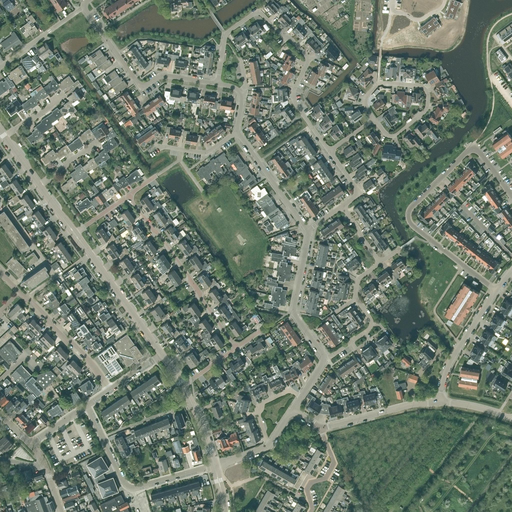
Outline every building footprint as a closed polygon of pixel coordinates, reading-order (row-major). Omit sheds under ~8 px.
[(2,0),(4,2),(3,3),(9,11),(15,7),(12,3),(13,2),(12,1),(11,2),(10,0),(2,0)] [(181,0),(174,0),(175,3),(171,4),(172,11),(178,11),(178,8),(182,8),(182,6),(181,6),(181,0)] [(268,11),(275,5),(271,1),(272,0),(269,0),(271,1),(264,7),(268,11)] [(450,0),(448,7),(457,10),(461,2),(456,0),(450,0)] [(58,11),(63,8),(58,1),(53,4),(58,11)] [(277,3),(275,5),(268,11),(272,15),(279,9),(279,8),(282,11),(284,8),(282,6),(281,6),(277,3)] [(282,23),(289,16),(287,15),(290,12),(288,10),(286,7),(282,11),(284,13),(278,19),(282,23)] [(448,7),(445,16),(446,16),(446,18),(449,19),(449,17),(454,19),(457,10),(448,7)] [(28,23),(20,29),(26,37),(29,35),(28,34),(30,33),(32,35),(38,30),(33,23),(36,21),(31,15),(28,17),(31,21),(28,24),(28,23)] [(291,19),(289,16),(282,23),(281,24),(281,25),(283,28),(284,28),(285,26),(286,27),(291,22),(294,24),(296,17),(295,18),(294,16),(291,19)] [(434,16),(427,22),(433,29),(441,24),(437,20),(439,18),(437,16),(435,17),(434,16)] [(296,34),(303,27),(302,25),(305,22),(301,18),(296,23),(298,25),(292,30),(293,31),(293,32),(295,34),(296,34)] [(254,25),(253,26),(258,33),(262,30),(264,32),(266,30),(263,25),(260,27),(257,22),(253,24),(254,25)] [(421,29),(419,30),(421,32),(423,31),(426,35),(433,29),(427,22),(420,27),(421,29)] [(303,27),(296,34),(300,38),(305,33),(308,36),(312,31),(308,27),(306,25),(303,27)] [(250,32),(248,33),(249,35),(253,40),(253,42),(260,37),(258,33),(253,26),(252,27),(251,26),(248,28),(250,32)] [(503,30),(510,39),(511,37),(511,33),(507,27),(503,30)] [(503,30),(498,33),(500,35),(501,37),(502,39),(504,41),(505,43),(510,39),(503,30)] [(12,35),(1,43),(6,50),(14,45),(15,46),(21,42),(14,31),(10,34),(12,35)] [(240,35),(239,36),(244,43),(246,42),(247,43),(250,43),(253,47),(256,45),(253,42),(253,40),(249,35),(246,37),(243,32),(240,34),(240,35)] [(305,44),(308,47),(318,39),(314,35),(312,32),(306,38),(308,40),(305,44)] [(237,36),(234,38),(237,43),(235,45),(237,48),(235,49),(237,51),(241,48),(240,46),(244,43),(239,36),(238,37),(237,36)] [(318,39),(308,47),(312,51),(316,48),(318,51),(324,45),(321,42),(321,43),(318,39)] [(132,55),(139,50),(142,48),(137,41),(132,44),(134,47),(127,51),(129,53),(130,53),(132,55)] [(40,51),(35,54),(40,61),(43,59),(42,59),(45,57),(52,52),(48,48),(49,47),(46,43),(38,49),(40,51)] [(339,55),(328,43),(323,48),(325,50),(324,51),(327,54),(326,54),(329,57),(333,61),(339,55)] [(200,54),(204,55),(213,56),(213,53),(214,53),(215,51),(210,50),(211,46),(205,45),(201,48),(200,54)] [(140,53),(139,50),(132,55),(133,58),(132,59),(134,61),(145,52),(149,50),(147,48),(144,49),(144,50),(140,53)] [(94,53),(89,57),(92,62),(95,61),(103,54),(100,49),(95,52),(96,54),(95,54),(94,53)] [(500,49),(497,51),(499,53),(498,57),(502,63),(508,59),(500,49)] [(147,54),(145,52),(134,61),(135,62),(136,62),(138,64),(145,59),(143,57),(147,54)] [(161,53),(158,52),(156,52),(155,57),(158,58),(157,66),(159,67),(159,65),(163,66),(164,57),(161,57),(161,53)] [(165,53),(164,57),(163,66),(166,66),(166,68),(168,68),(169,60),(172,60),(173,55),(165,53)] [(284,62),(294,67),(294,65),(293,64),(295,61),(291,59),(292,56),(285,53),(282,58),(286,60),(284,62)] [(103,54),(95,61),(98,66),(99,66),(106,61),(105,60),(108,58),(106,55),(105,56),(103,54)] [(28,56),(22,60),(24,63),(23,64),(28,70),(35,65),(34,64),(36,63),(37,63),(38,65),(41,63),(36,55),(31,59),(28,56)] [(173,55),(172,60),(175,61),(174,69),(176,69),(177,68),(180,69),(181,60),(178,60),(179,55),(173,55)] [(182,57),(181,60),(180,69),(183,69),(183,70),(186,71),(187,63),(190,63),(191,57),(185,57),(182,57)] [(250,67),(258,65),(258,62),(260,62),(259,57),(254,58),(251,58),(251,61),(248,61),(250,67)] [(400,58),(399,58),(396,57),(395,63),(394,63),(393,67),(390,66),(390,68),(387,68),(386,76),(391,76),(391,77),(395,77),(396,72),(399,72),(400,58)] [(98,66),(98,67),(102,72),(107,68),(106,68),(108,67),(113,64),(109,59),(106,61),(99,66),(98,66)] [(147,62),(145,59),(138,64),(140,67),(139,68),(140,70),(144,67),(146,71),(151,67),(152,62),(150,60),(147,62)] [(293,68),(294,67),(284,62),(283,65),(281,64),(280,66),(284,68),(290,71),(292,67),(293,68)] [(320,62),(318,67),(326,71),(327,69),(331,71),(333,66),(326,62),(324,64),(320,62)] [(503,68),(507,73),(511,70),(511,65),(510,63),(506,66),(503,68)] [(20,76),(23,74),(24,75),(26,73),(20,65),(12,71),(13,73),(8,76),(11,80),(12,79),(16,84),(22,79),(20,76)] [(210,71),(211,67),(199,65),(198,68),(197,74),(203,75),(203,72),(211,73),(212,71),(210,71)] [(400,65),(400,75),(400,72),(403,72),(403,77),(412,78),(413,69),(404,68),(404,66),(400,65)] [(325,74),(326,71),(318,67),(316,72),(323,76),(327,79),(329,76),(325,74)] [(284,74),(293,79),(294,77),(293,76),(294,73),(290,71),(286,69),(284,68),(282,72),(284,74)] [(364,73),(357,81),(365,87),(369,82),(369,78),(369,77),(373,73),(368,68),(364,73)] [(109,74),(104,78),(107,83),(110,82),(118,75),(115,70),(110,73),(111,75),(110,75),(109,74)] [(312,70),(309,75),(317,79),(318,77),(323,79),(324,77),(323,76),(316,72),(312,70)] [(423,74),(422,75),(423,76),(424,77),(425,77),(426,77),(431,85),(439,81),(433,70),(427,73),(426,73),(425,72),(424,73),(423,74)] [(293,79),(284,74),(283,76),(280,75),(277,80),(280,81),(285,84),(287,85),(288,82),(289,83),(291,80),(292,81),(293,79)] [(58,84),(60,87),(62,90),(68,86),(68,87),(69,87),(71,89),(80,83),(78,80),(74,82),(69,75),(58,84)] [(118,75),(110,82),(113,87),(114,87),(121,82),(120,81),(123,79),(121,76),(120,77),(118,75)] [(317,79),(309,75),(307,80),(311,82),(309,85),(315,88),(317,83),(316,82),(317,79)] [(7,76),(4,78),(6,80),(8,84),(10,87),(11,88),(15,85),(12,81),(10,81),(7,76)] [(60,87),(58,84),(54,79),(43,88),(48,94),(53,90),(54,91),(60,87)] [(8,89),(10,87),(8,84),(6,80),(3,82),(2,80),(0,81),(0,95),(8,89)] [(113,87),(113,88),(117,93),(122,89),(121,89),(123,88),(128,85),(124,80),(121,82),(114,87),(113,87)] [(437,88),(433,90),(437,97),(440,96),(446,93),(442,87),(445,85),(442,80),(435,84),(437,88)] [(70,100),(74,106),(79,102),(78,100),(84,96),(78,88),(82,86),(80,83),(71,89),(73,92),(72,92),(73,93),(67,97),(69,101),(70,100)] [(348,86),(347,91),(349,92),(347,99),(357,102),(359,93),(355,92),(356,89),(348,86)] [(253,91),(252,96),(261,98),(262,92),(263,93),(264,87),(258,88),(257,92),(253,91)] [(36,102),(42,98),(42,99),(48,95),(48,94),(43,88),(37,92),(35,89),(30,93),(32,97),(36,102)] [(165,91),(164,95),(166,98),(166,100),(167,102),(169,102),(169,101),(174,102),(174,101),(176,90),(175,89),(171,88),(170,92),(168,92),(168,91),(165,91)] [(176,90),(174,101),(183,103),(184,96),(181,96),(182,90),(177,89),(177,90),(176,90)] [(122,101),(130,96),(127,91),(119,97),(122,101)] [(184,96),(183,103),(188,104),(188,101),(191,102),(193,92),(192,92),(192,91),(187,91),(186,97),(184,96)] [(394,94),(394,101),(401,102),(401,104),(406,105),(407,95),(406,95),(406,97),(404,97),(404,92),(397,91),(397,94),(394,94)] [(193,92),(191,102),(197,102),(196,105),(199,105),(200,99),(198,99),(199,93),(194,92),(194,93),(193,92)] [(406,106),(410,107),(410,101),(420,102),(420,99),(421,98),(420,97),(420,93),(413,92),(413,96),(411,96),(411,95),(407,95),(406,106)] [(378,101),(373,105),(378,111),(379,111),(382,109),(382,108),(386,105),(382,100),(383,100),(384,95),(378,94),(376,97),(378,101)] [(155,98),(161,106),(165,103),(160,95),(155,98)] [(203,103),(208,104),(210,95),(204,95),(204,99),(201,98),(200,104),(203,105),(203,103)] [(215,96),(210,95),(208,104),(211,105),(211,108),(216,109),(217,103),(218,101),(215,100),(215,96)] [(133,100),(130,96),(122,101),(126,106),(133,100)] [(21,105),(23,108),(25,112),(31,108),(32,109),(38,104),(36,102),(32,97),(21,105)] [(151,101),(156,109),(159,112),(161,111),(158,108),(161,106),(155,98),(151,101)] [(220,103),(217,103),(216,109),(220,110),(220,108),(225,109),(227,100),(221,99),(220,103)] [(23,108),(21,105),(18,100),(6,109),(11,115),(17,111),(18,112),(23,108)] [(77,110),(74,106),(70,100),(69,101),(64,105),(64,106),(59,110),(63,115),(64,117),(64,116),(65,118),(71,114),(71,115),(77,110)] [(136,104),(133,100),(126,106),(129,110),(136,104)] [(227,100),(225,109),(230,110),(230,111),(233,112),(234,106),(231,105),(232,101),(227,100)] [(152,112),(156,109),(151,101),(146,104),(152,112)] [(277,111),(280,109),(283,106),(281,103),(274,108),(277,111)] [(140,109),(136,104),(129,110),(133,116),(134,116),(136,114),(138,112),(137,111),(140,109)] [(152,112),(146,104),(142,108),(150,119),(150,118),(152,117),(149,114),(152,112)] [(311,114),(310,114),(313,118),(314,117),(315,120),(318,118),(319,120),(323,117),(321,114),(323,113),(324,113),(321,109),(322,108),(320,104),(313,108),(315,111),(311,113),(311,114)] [(284,117),(292,111),(288,106),(281,111),(280,109),(276,112),(277,114),(278,114),(280,116),(282,114),(284,117)] [(397,112),(395,110),(393,106),(388,110),(389,112),(382,118),(388,126),(394,122),(394,121),(398,119),(394,114),(397,112)] [(259,108),(250,107),(249,112),(255,113),(254,116),(261,117),(262,112),(259,111),(259,108)] [(352,107),(345,108),(345,112),(349,112),(350,115),(355,122),(360,118),(363,115),(358,109),(355,111),(353,112),(352,107)] [(433,112),(429,119),(437,123),(441,117),(439,116),(443,110),(438,107),(434,113),(433,112)] [(63,115),(59,110),(58,108),(51,112),(52,113),(47,117),(51,124),(51,123),(63,115)] [(292,111),(284,117),(286,120),(283,122),(286,127),(291,123),(289,121),(295,116),(292,111)] [(331,124),(333,123),(327,115),(322,118),(324,121),(321,123),(320,123),(321,124),(319,125),(323,130),(325,129),(331,125),(331,124)] [(52,124),(51,123),(51,124),(47,117),(41,121),(42,122),(36,126),(37,128),(38,128),(41,133),(41,132),(52,124)] [(106,138),(115,132),(112,129),(109,131),(103,122),(91,131),(93,132),(92,133),(95,136),(96,137),(97,139),(103,135),(103,136),(104,135),(106,138)] [(248,127),(251,132),(258,126),(255,122),(251,125),(248,127)] [(220,124),(216,127),(221,134),(225,131),(220,124)] [(330,133),(334,139),(340,135),(341,135),(340,134),(342,133),(343,133),(337,124),(332,128),(334,130),(330,133)] [(420,124),(414,129),(420,137),(426,133),(427,134),(430,135),(431,133),(429,131),(430,130),(425,124),(421,126),(420,124)] [(148,126),(149,127),(155,136),(160,133),(155,126),(153,127),(151,125),(148,126)] [(174,138),(175,130),(173,129),(173,127),(167,126),(166,133),(169,133),(168,137),(174,138)] [(261,131),(258,126),(251,132),(254,136),(261,131)] [(151,139),(155,136),(149,127),(144,130),(151,139)] [(180,135),(183,136),(184,130),(184,129),(181,129),(181,127),(178,127),(178,130),(175,130),(174,138),(179,139),(180,135)] [(216,137),(221,134),(216,127),(211,130),(216,137)] [(38,128),(37,128),(32,132),(33,133),(27,138),(31,144),(43,136),(41,132),(41,133),(38,128)] [(93,132),(91,131),(89,128),(78,136),(79,137),(83,143),(88,139),(89,140),(90,141),(96,137),(95,136),(92,133),(93,132)] [(205,131),(212,141),(216,137),(209,128),(205,131)] [(430,130),(429,131),(431,133),(436,138),(439,136),(432,128),(430,130)] [(140,133),(147,143),(151,139),(144,130),(140,133)] [(184,130),(183,136),(182,138),(186,139),(185,143),(190,144),(192,135),(189,135),(189,131),(184,130)] [(504,157),(506,155),(508,158),(511,155),(509,153),(511,150),(511,137),(510,136),(511,136),(509,134),(508,132),(507,132),(505,130),(503,132),(504,134),(498,139),(497,136),(494,138),(495,141),(493,143),(495,145),(494,145),(496,147),(498,149),(497,149),(498,151),(499,151),(501,153),(500,153),(501,155),(502,155),(504,157)] [(254,136),(257,140),(264,135),(261,131),(254,136)] [(373,131),(367,135),(373,144),(380,140),(377,136),(376,137),(373,131)] [(104,149),(107,153),(118,144),(113,138),(117,135),(115,132),(106,138),(108,141),(107,141),(108,142),(102,146),(104,149)] [(147,143),(140,133),(135,136),(138,141),(137,142),(139,145),(141,144),(142,146),(147,143)] [(207,144),(212,141),(207,133),(202,137),(201,135),(200,141),(202,142),(203,143),(206,141),(207,144)] [(267,133),(264,135),(257,140),(260,145),(270,138),(267,133)] [(409,133),(403,138),(410,146),(414,143),(417,146),(421,143),(416,136),(417,138),(414,140),(409,133)] [(200,141),(201,135),(197,135),(197,136),(192,135),(190,144),(196,145),(197,141),(200,141)] [(298,147),(299,146),(301,145),(307,140),(304,136),(300,138),(299,136),(294,139),(288,143),(290,145),(291,144),(291,145),(296,142),(297,144),(296,145),(298,147)] [(84,145),(83,143),(79,137),(67,145),(72,152),(77,148),(78,149),(84,145)] [(304,149),(311,145),(307,140),(301,145),(299,146),(302,151),(304,149)] [(378,143),(373,153),(375,154),(381,145),(378,143)] [(72,152),(67,145),(67,144),(55,152),(55,153),(58,157),(60,159),(65,155),(66,156),(72,152)] [(357,148),(355,146),(354,144),(343,151),(346,154),(345,155),(346,157),(355,151),(356,150),(357,148)] [(307,153),(314,149),(311,145),(304,149),(306,151),(304,153),(305,155),(307,153)] [(382,150),(382,156),(386,157),(386,158),(400,159),(401,151),(395,150),(396,147),(388,146),(388,145),(385,145),(385,146),(384,146),(384,150),(382,150)] [(55,153),(55,152),(53,149),(41,158),(46,164),(52,160),(52,161),(58,157),(55,153)] [(110,157),(107,153),(104,149),(98,153),(99,154),(94,158),(93,158),(98,165),(99,165),(101,168),(102,167),(102,168),(107,165),(106,164),(107,163),(105,161),(110,157)] [(317,154),(314,149),(307,153),(311,158),(308,160),(310,162),(315,158),(314,156),(317,154)] [(271,160),(274,164),(281,159),(284,157),(281,153),(280,153),(279,151),(277,152),(278,154),(271,160)] [(229,167),(229,162),(225,155),(226,155),(224,152),(218,157),(223,164),(225,162),(229,167)] [(362,159),(360,157),(363,155),(361,152),(358,154),(358,153),(353,157),(354,159),(349,163),(352,166),(351,166),(352,169),(363,161),(362,159),(359,161),(359,160),(362,159)] [(236,157),(229,162),(229,167),(233,164),(235,166),(242,161),(238,155),(235,156),(236,157)] [(93,158),(94,158),(93,157),(87,162),(88,163),(82,166),(87,173),(98,165),(93,158)] [(212,160),(220,171),(222,169),(220,166),(223,164),(218,157),(214,159),(214,158),(212,160)] [(315,169),(324,163),(320,159),(317,161),(315,158),(310,162),(312,165),(315,169)] [(374,158),(365,164),(367,167),(376,161),(374,158)] [(284,163),(281,159),(274,164),(277,168),(284,163)] [(217,173),(220,171),(212,160),(210,161),(210,162),(207,164),(212,172),(215,170),(217,173)] [(244,164),(242,161),(235,166),(237,169),(234,171),(235,174),(247,166),(245,164),(244,164)] [(280,173),(287,168),(286,165),(290,162),(288,161),(284,163),(277,168),(280,173)] [(470,161),(466,165),(467,167),(468,167),(474,174),(479,170),(476,167),(476,166),(473,163),(472,164),(471,162),(470,161)] [(318,174),(327,168),(324,163),(315,169),(315,170),(318,174)] [(0,170),(2,174),(9,169),(5,164),(0,167),(0,170)] [(87,173),(82,166),(80,164),(74,168),(76,170),(70,174),(72,177),(75,180),(76,182),(82,178),(83,179),(89,175),(87,173)] [(201,167),(209,179),(212,177),(209,174),(212,172),(207,164),(204,167),(203,166),(201,167)] [(367,170),(366,169),(364,165),(358,168),(360,171),(355,174),(357,178),(358,181),(370,172),(370,171),(369,169),(367,170)] [(248,168),(247,166),(235,174),(237,176),(241,174),(243,177),(250,172),(247,168),(248,168)] [(287,168),(280,173),(284,177),(285,177),(286,179),(289,178),(295,173),(292,168),(290,166),(287,168)] [(209,179),(201,167),(199,169),(200,170),(196,172),(201,179),(204,177),(206,181),(209,179)] [(464,171),(470,178),(474,174),(468,167),(464,171)] [(330,172),(327,168),(318,174),(321,178),(330,172)] [(381,168),(376,172),(379,176),(384,172),(381,168)] [(12,175),(9,169),(2,174),(6,179),(12,175)] [(137,170),(125,178),(129,184),(130,185),(135,181),(136,182),(142,178),(137,170)] [(460,175),(466,182),(470,178),(464,171),(460,175)] [(252,175),(250,172),(243,177),(244,179),(241,182),(243,184),(254,176),(253,174),(252,175)] [(333,176),(330,172),(321,178),(324,183),(333,176)] [(462,186),(466,182),(460,175),(456,179),(462,186)] [(125,178),(124,176),(112,185),(113,186),(117,191),(123,187),(123,188),(129,184),(125,178)] [(256,178),(254,176),(243,184),(245,187),(248,185),(250,187),(257,182),(255,179),(256,178)] [(75,180),(72,177),(67,181),(67,182),(62,186),(66,193),(78,185),(76,182),(75,180)] [(10,184),(13,189),(20,185),(16,179),(10,184)] [(456,179),(452,183),(458,190),(462,186),(456,179)] [(371,180),(363,185),(365,188),(364,189),(366,191),(368,194),(370,194),(371,193),(373,191),(373,190),(376,187),(375,185),(377,183),(375,181),(373,183),(371,180)] [(454,194),(458,190),(452,183),(448,187),(451,190),(449,193),(453,197),(455,195),(454,194)] [(481,190),(485,195),(492,189),(493,189),(494,188),(490,184),(488,185),(488,184),(484,187),(485,188),(481,190)] [(20,185),(13,189),(17,195),(23,190),(20,185)] [(257,185),(251,190),(252,192),(253,192),(255,194),(253,195),(257,200),(267,193),(268,193),(264,188),(260,190),(257,186),(257,185)] [(339,185),(335,188),(340,196),(345,193),(339,185)] [(101,193),(106,200),(112,196),(113,197),(119,193),(117,191),(113,186),(106,191),(105,190),(101,193)] [(330,192),(336,199),(340,196),(335,188),(330,192)] [(488,199),(496,194),(493,189),(492,189),(485,195),(488,199)] [(301,197),(299,199),(302,203),(309,198),(311,197),(306,190),(299,195),(301,197)] [(444,191),(439,195),(446,202),(450,198),(451,199),(453,197),(449,193),(447,195),(444,191)] [(140,201),(143,206),(150,201),(148,198),(151,196),(148,192),(145,194),(147,196),(140,201)] [(331,202),(336,199),(330,192),(326,195),(331,202)] [(101,204),(106,200),(101,193),(90,201),(89,201),(93,205),(92,205),(94,207),(100,203),(101,204)] [(257,200),(256,201),(260,206),(261,205),(263,207),(268,203),(266,201),(270,198),(267,193),(257,200)] [(499,198),(496,194),(488,199),(492,204),(499,198)] [(7,205),(18,198),(16,195),(10,200),(11,201),(10,201),(9,200),(6,203),(7,205)] [(21,199),(24,205),(31,200),(27,195),(21,199)] [(331,202),(326,195),(321,198),(327,206),(331,202)] [(435,199),(442,206),(446,202),(439,195),(435,199)] [(89,201),(90,201),(87,197),(82,201),(80,200),(77,203),(78,204),(76,206),(80,212),(86,208),(87,209),(92,205),(93,205),(89,201)] [(312,203),(309,198),(302,203),(305,208),(312,203)] [(502,203),(499,198),(492,204),(495,208),(494,209),(496,211),(501,208),(499,205),(502,203)] [(153,199),(150,201),(143,206),(142,206),(144,209),(145,208),(147,211),(152,208),(154,211),(155,210),(161,205),(158,201),(156,203),(153,199)] [(438,210),(442,206),(435,199),(431,203),(438,210)] [(28,210),(23,213),(25,216),(26,215),(32,211),(30,209),(34,206),(31,200),(24,205),(28,210)] [(315,201),(312,203),(305,208),(308,212),(315,207),(314,205),(316,203),(315,201)] [(268,203),(263,207),(264,210),(263,211),(267,215),(277,208),(274,203),(270,206),(268,203)] [(434,214),(438,210),(431,203),(427,207),(434,214)] [(162,204),(161,205),(155,210),(156,212),(153,214),(157,220),(163,215),(168,211),(165,206),(164,207),(162,204)] [(353,209),(356,214),(364,208),(367,206),(366,204),(362,206),(361,204),(353,209)] [(277,208),(267,215),(271,220),(272,219),(274,221),(280,217),(278,215),(281,212),(278,207),(277,208)] [(315,207),(308,212),(311,217),(319,211),(315,207)] [(430,218),(434,214),(427,207),(424,211),(423,211),(430,218)] [(367,213),(364,208),(356,214),(360,218),(367,213)] [(502,210),(501,208),(496,211),(498,214),(499,213),(502,218),(509,212),(506,208),(502,210)] [(32,217),(35,221),(42,216),(38,210),(34,213),(32,211),(26,216),(28,218),(29,217),(30,218),(32,217)] [(122,216),(124,219),(131,215),(127,210),(117,217),(119,219),(122,216)] [(370,210),(367,213),(360,218),(363,223),(370,217),(368,214),(372,212),(370,210)] [(427,223),(431,219),(430,218),(423,211),(424,211),(423,210),(419,214),(420,216),(419,217),(423,221),(424,220),(427,223)] [(5,212),(0,215),(0,225),(2,224),(4,226),(5,226),(7,229),(6,230),(8,234),(9,233),(12,236),(10,237),(13,240),(14,239),(16,242),(15,243),(17,246),(19,245),(21,248),(19,249),(22,253),(28,248),(10,222),(10,223),(8,220),(9,219),(5,212)] [(511,217),(511,215),(509,212),(502,218),(499,220),(501,222),(504,220),(505,222),(511,217)] [(135,220),(131,215),(124,219),(127,222),(123,225),(127,230),(132,226),(130,223),(135,220)] [(166,218),(163,215),(157,220),(161,225),(164,223),(166,225),(172,221),(169,216),(166,218)] [(371,227),(377,223),(381,220),(379,218),(377,219),(373,215),(370,217),(363,223),(366,227),(369,225),(371,227)] [(37,231),(43,227),(41,224),(45,221),(42,216),(35,221),(33,222),(36,228),(35,229),(37,231)] [(280,217),(274,221),(276,224),(274,225),(277,229),(278,228),(279,229),(288,222),(285,217),(281,220),(280,217)] [(168,235),(174,231),(176,229),(174,227),(179,223),(176,218),(172,221),(166,225),(167,228),(164,230),(168,235)] [(338,218),(334,221),(339,229),(344,226),(338,218)] [(335,232),(339,229),(334,221),(330,224),(335,232)] [(445,234),(451,227),(452,226),(447,222),(444,226),(443,226),(440,229),(441,230),(440,231),(445,235),(445,234)] [(380,228),(377,223),(371,227),(369,228),(371,231),(368,233),(371,238),(379,232),(377,230),(380,228)] [(331,235),(335,232),(330,224),(325,228),(331,235)] [(98,238),(105,233),(103,229),(107,227),(105,225),(94,233),(98,238)] [(132,237),(142,230),(138,225),(134,228),(132,226),(127,230),(130,234),(132,233),(134,236),(132,237)] [(45,229),(43,227),(37,231),(39,234),(39,233),(40,235),(44,233),(46,236),(53,231),(49,226),(45,229)] [(451,227),(445,234),(450,237),(455,230),(451,227)] [(331,235),(325,228),(321,231),(326,238),(331,235)] [(146,236),(142,230),(132,237),(136,243),(133,245),(132,245),(130,247),(132,249),(143,241),(141,239),(146,236)] [(174,231),(168,235),(172,241),(176,237),(178,240),(180,238),(186,234),(183,230),(177,234),(174,231)] [(460,234),(455,230),(450,237),(454,241),(460,234)] [(57,237),(53,231),(46,236),(48,239),(46,241),(48,243),(46,244),(47,245),(48,247),(54,242),(53,240),(57,237)] [(108,231),(105,233),(98,238),(102,243),(108,239),(109,241),(117,236),(114,233),(112,235),(111,234),(110,234),(108,231)] [(380,235),(379,232),(371,238),(374,242),(386,234),(387,233),(386,231),(383,233),(380,235)] [(282,245),(295,248),(296,241),(292,240),(292,237),(288,236),(288,235),(288,232),(281,234),(282,236),(285,237),(284,241),(282,241),(281,245),(279,245),(282,245)] [(187,234),(186,234),(180,238),(182,241),(178,244),(181,249),(188,244),(186,241),(190,238),(187,234)] [(377,247),(385,241),(383,239),(387,236),(386,234),(374,242),(377,247)] [(464,237),(460,234),(454,241),(458,244),(464,237)] [(109,253),(116,248),(114,245),(118,242),(117,242),(119,240),(118,238),(117,237),(117,236),(109,241),(111,244),(105,248),(109,253)] [(463,248),(469,241),(464,237),(458,244),(463,248)] [(147,250),(153,246),(152,244),(153,243),(151,240),(150,241),(145,244),(143,241),(135,247),(137,250),(139,248),(140,248),(141,250),(145,247),(147,250)] [(56,244),(54,242),(48,247),(50,249),(54,247),(57,251),(57,252),(64,247),(60,241),(56,244)] [(385,241),(377,247),(381,251),(388,246),(385,241)] [(473,244),(469,241),(463,248),(467,251),(473,244)] [(318,249),(328,251),(328,248),(332,249),(333,243),(327,242),(326,245),(319,244),(318,249)] [(192,254),(197,250),(198,249),(195,244),(191,247),(188,244),(181,249),(185,254),(190,251),(192,254)] [(472,255),(477,247),(473,244),(467,251),(472,255)] [(479,244),(477,247),(472,255),(476,258),(482,251),(479,249),(482,246),(479,244)] [(296,248),(295,248),(282,245),(281,250),(284,250),(283,255),(272,252),(271,256),(272,256),(281,258),(284,259),(285,256),(290,257),(290,254),(295,255),(296,248)] [(157,251),(153,246),(147,250),(149,254),(146,256),(149,261),(154,257),(152,255),(157,251)] [(68,252),(64,247),(57,252),(57,251),(53,254),(54,256),(58,253),(61,256),(61,257),(68,252)] [(119,252),(116,248),(109,253),(113,259),(121,253),(123,255),(128,252),(131,249),(130,247),(127,250),(125,247),(119,252)] [(200,254),(197,250),(192,254),(193,256),(189,260),(192,265),(199,260),(197,257),(200,254)] [(348,257),(350,260),(356,268),(361,264),(355,257),(358,255),(354,250),(352,252),(353,254),(348,257)] [(486,254),(482,251),(476,258),(481,262),(486,254)] [(33,252),(25,258),(31,266),(39,260),(33,252)] [(61,257),(61,256),(57,259),(58,261),(62,258),(65,262),(72,258),(68,252),(61,257)] [(131,256),(128,252),(123,255),(125,258),(119,262),(123,267),(130,262),(127,259),(131,256)] [(157,267),(160,264),(167,260),(163,254),(160,257),(158,254),(151,259),(153,261),(152,262),(153,264),(154,263),(157,267)] [(491,258),(486,254),(481,262),(485,265),(491,258)] [(277,270),(290,273),(291,266),(287,265),(287,262),(280,261),(281,258),(272,256),(271,260),(278,261),(277,263),(280,264),(279,266),(277,266),(276,270),(274,270),(277,270)] [(13,257),(6,263),(9,267),(19,277),(23,274),(23,275),(25,273),(24,273),(26,271),(13,257)] [(397,261),(396,262),(401,270),(404,268),(405,269),(406,269),(407,271),(411,268),(407,262),(405,264),(401,258),(400,259),(399,258),(396,261),(397,261)] [(489,268),(495,261),(491,258),(485,265),(489,268)] [(326,261),(316,259),(315,264),(322,266),(322,268),(324,268),(326,261)] [(351,271),(356,268),(350,260),(348,262),(346,259),(343,261),(351,271)] [(171,265),(167,260),(160,264),(162,267),(159,270),(161,273),(158,275),(159,277),(165,273),(169,270),(167,267),(171,265)] [(202,269),(209,265),(210,264),(212,263),(213,262),(212,261),(207,264),(205,261),(201,263),(199,260),(192,265),(196,270),(201,267),(202,269)] [(496,260),(495,261),(489,268),(489,269),(493,273),(495,271),(495,272),(498,268),(497,268),(501,264),(496,260)] [(134,271),(139,267),(136,263),(134,264),(132,261),(130,262),(123,267),(126,272),(132,268),(134,271)] [(399,272),(401,270),(396,262),(395,263),(394,262),(391,264),(392,265),(391,265),(395,271),(392,273),(393,275),(396,279),(400,276),(399,274),(400,273),(399,272)] [(211,267),(209,265),(199,272),(201,274),(197,277),(201,282),(208,277),(206,274),(209,272),(208,270),(209,269),(209,268),(211,267)] [(24,280),(21,282),(22,285),(24,283),(26,285),(27,286),(28,285),(29,287),(32,284),(33,286),(36,283),(35,282),(38,280),(39,281),(42,279),(41,278),(45,275),(45,276),(50,273),(45,267),(25,281),(24,280)] [(86,276),(87,275),(84,271),(84,270),(82,267),(78,270),(77,271),(74,267),(68,271),(70,274),(71,273),(72,274),(76,279),(75,280),(77,282),(79,280),(86,276)] [(142,272),(139,267),(134,271),(136,273),(130,277),(134,283),(141,278),(138,274),(142,272)] [(167,283),(178,275),(174,270),(167,275),(170,278),(165,281),(167,283)] [(290,273),(277,270),(276,275),(279,275),(277,280),(284,282),(285,279),(290,280),(291,273),(290,273)] [(393,275),(391,277),(387,271),(386,271),(385,271),(382,273),(383,274),(382,274),(387,282),(390,280),(391,282),(392,281),(394,283),(398,280),(396,279),(393,275)] [(337,280),(340,281),(347,282),(348,277),(341,275),(342,273),(337,272),(337,275),(338,275),(337,280)] [(388,284),(387,282),(382,274),(381,275),(380,275),(377,277),(378,277),(377,278),(381,284),(378,286),(379,287),(380,287),(382,291),(386,288),(385,286),(388,284)] [(182,280),(178,275),(167,283),(168,285),(173,282),(175,285),(182,280)] [(79,280),(78,282),(79,284),(83,289),(88,285),(86,282),(89,280),(90,279),(88,276),(86,277),(86,276),(79,280)] [(211,287),(216,283),(213,278),(210,280),(208,277),(201,282),(205,287),(209,284),(211,287)] [(145,286),(150,283),(147,278),(143,281),(141,278),(134,283),(138,288),(143,284),(145,286)] [(321,282),(312,280),(311,285),(324,288),(325,285),(321,284),(321,282)] [(278,283),(276,283),(267,281),(266,284),(275,286),(274,291),(272,291),(271,295),(269,295),(272,295),(285,298),(286,291),(282,290),(282,287),(277,286),(278,283)] [(216,283),(211,287),(212,289),(208,292),(212,297),(219,293),(216,290),(220,287),(217,282),(216,283)] [(154,287),(150,283),(145,286),(147,289),(141,293),(145,298),(152,293),(150,290),(154,287)] [(369,286),(368,287),(373,295),(376,293),(377,294),(378,293),(380,295),(384,293),(382,291),(380,287),(379,287),(377,289),(373,283),(372,283),(372,284),(372,283),(368,285),(369,286)] [(464,283),(456,296),(453,300),(453,301),(445,313),(460,323),(479,293),(473,289),(472,289),(471,288),(464,283)] [(88,285),(83,289),(85,292),(87,294),(88,297),(93,294),(97,291),(93,286),(91,288),(88,285)] [(339,289),(338,291),(348,293),(349,288),(339,286),(335,285),(335,288),(339,289)] [(373,295),(368,287),(367,288),(366,287),(363,289),(364,290),(363,290),(367,296),(364,298),(368,304),(372,301),(371,299),(372,298),(371,296),(373,295)] [(51,301),(56,297),(51,290),(42,295),(46,300),(49,298),(51,301)] [(348,293),(338,291),(338,294),(334,293),(333,300),(339,301),(340,297),(347,299),(348,293)] [(154,297),(152,293),(145,298),(149,303),(154,299),(156,302),(161,299),(158,294),(154,297)] [(226,299),(228,298),(225,293),(221,296),(219,293),(212,297),(216,303),(220,300),(222,302),(226,299)] [(95,297),(93,294),(88,297),(86,299),(90,304),(92,303),(93,305),(99,300),(101,299),(97,295),(95,297)] [(286,298),(285,298),(272,295),(271,300),(273,300),(273,304),(264,302),(263,307),(274,309),(275,306),(279,307),(280,304),(285,305),(286,298)] [(61,309),(59,311),(62,316),(68,311),(70,310),(67,305),(69,304),(70,304),(76,300),(73,296),(69,299),(65,302),(60,306),(59,306),(61,309)] [(59,306),(60,306),(58,304),(60,302),(56,297),(51,301),(53,304),(50,306),(53,311),(59,306)] [(504,301),(502,304),(511,310),(511,299),(510,298),(508,301),(505,299),(504,301)] [(103,302),(101,299),(99,300),(93,305),(91,306),(95,312),(97,310),(99,312),(106,307),(107,306),(104,301),(103,302)] [(161,299),(156,302),(152,305),(154,308),(150,311),(153,316),(162,310),(158,305),(161,303),(161,304),(163,302),(161,299)] [(229,304),(226,299),(222,302),(219,304),(221,307),(217,310),(221,315),(227,310),(225,307),(229,304)] [(189,309),(191,313),(197,308),(194,303),(190,305),(188,303),(181,308),(185,312),(189,309)] [(13,309),(25,321),(28,318),(30,316),(28,314),(25,317),(20,312),(23,309),(18,304),(13,309)] [(502,310),(500,313),(505,316),(507,314),(510,316),(511,312),(511,310),(502,304),(500,307),(499,309),(502,310)] [(316,307),(306,305),(305,311),(313,312),(312,315),(318,316),(319,311),(316,310),(316,307)] [(106,307),(99,312),(100,315),(99,316),(102,321),(111,314),(106,307)] [(349,317),(356,312),(353,307),(346,312),(345,310),(340,313),(342,316),(342,315),(344,317),(347,315),(349,317)] [(201,313),(197,308),(191,313),(193,316),(189,319),(192,323),(199,319),(197,316),(201,313)] [(232,311),(230,308),(227,310),(221,315),(225,320),(229,317),(231,320),(237,315),(234,310),(232,311)] [(25,321),(13,309),(8,313),(11,316),(9,317),(12,320),(16,316),(20,320),(23,323),(25,321)] [(163,321),(169,316),(176,312),(175,310),(174,311),(174,312),(170,314),(169,313),(168,312),(167,313),(168,313),(165,315),(162,310),(153,316),(157,320),(161,318),(163,321)] [(68,311),(62,316),(65,320),(68,318),(70,321),(75,318),(72,312),(70,313),(68,311)] [(360,316),(356,312),(349,317),(346,320),(347,322),(350,319),(352,322),(360,316)] [(106,322),(110,327),(115,323),(113,320),(116,318),(113,313),(111,314),(106,318),(108,320),(106,322)] [(505,316),(500,313),(498,316),(496,314),(495,316),(494,316),(492,319),(503,326),(506,321),(504,319),(505,316)] [(240,320),(237,315),(231,320),(232,322),(228,325),(232,330),(238,326),(236,323),(240,320)] [(171,320),(169,316),(163,321),(165,323),(161,326),(165,331),(175,324),(174,321),(171,324),(170,326),(167,322),(171,320)] [(363,321),(360,316),(352,322),(349,324),(351,326),(352,328),(349,331),(351,333),(357,329),(355,326),(363,321)] [(28,318),(25,321),(23,323),(22,325),(24,327),(26,326),(28,329),(24,332),(26,335),(37,324),(33,319),(31,321),(28,318)] [(78,327),(79,326),(77,324),(79,323),(75,318),(70,321),(72,324),(69,326),(72,331),(78,327)] [(201,321),(199,319),(192,323),(196,328),(200,325),(202,328),(209,324),(205,318),(201,321)] [(80,330),(76,332),(80,337),(81,336),(84,334),(89,330),(87,328),(85,325),(91,321),(89,319),(79,326),(78,327),(80,330)] [(503,326),(492,319),(490,322),(491,322),(489,324),(492,325),(490,328),(495,331),(497,333),(499,330),(500,331),(503,326)] [(281,333),(291,326),(287,321),(280,327),(278,328),(281,333)] [(321,333),(331,326),(328,321),(325,323),(318,328),(321,333)] [(453,322),(451,326),(459,331),(461,327),(453,322)] [(115,323),(110,327),(115,335),(124,329),(120,324),(118,326),(115,323)] [(42,328),(37,324),(28,332),(30,335),(30,334),(33,337),(31,339),(33,341),(41,333),(39,331),(42,328)] [(179,333),(177,330),(175,327),(177,326),(175,324),(165,331),(168,337),(172,334),(174,336),(179,333)] [(212,329),(209,324),(202,328),(204,331),(200,334),(203,339),(210,334),(208,332),(212,329)] [(240,328),(238,326),(232,330),(236,336),(245,329),(247,331),(249,330),(248,327),(247,327),(245,325),(240,328)] [(86,344),(95,337),(94,335),(93,336),(91,333),(92,331),(94,329),(97,329),(95,326),(89,330),(84,334),(86,337),(83,339),(86,344)] [(294,331),(291,326),(281,333),(283,336),(285,334),(287,336),(294,331)] [(325,337),(334,331),(331,326),(321,333),(325,337)] [(493,334),(495,331),(490,328),(488,331),(486,329),(485,331),(483,334),(491,339),(494,335),(493,334)] [(297,336),(294,331),(287,336),(284,338),(288,343),(297,336)] [(338,335),(334,331),(325,337),(328,342),(338,335)] [(43,335),(41,333),(35,339),(36,341),(38,341),(41,343),(40,344),(41,346),(51,337),(46,332),(43,335)] [(176,347),(186,339),(181,332),(179,333),(174,336),(174,337),(176,339),(172,342),(176,347)] [(112,345),(121,357),(128,367),(135,362),(137,365),(140,363),(139,361),(145,356),(137,345),(128,334),(112,345)] [(212,337),(210,334),(203,339),(207,344),(211,341),(213,344),(220,339),(216,334),(212,337)] [(491,339),(483,334),(481,337),(480,339),(482,340),(480,343),(485,347),(487,344),(490,346),(493,341),(491,339)] [(338,335),(328,342),(332,347),(341,340),(338,335)] [(385,335),(381,338),(388,348),(395,343),(390,337),(388,339),(385,335)] [(51,336),(51,337),(41,346),(43,348),(44,347),(47,349),(46,350),(49,352),(55,346),(52,344),(55,342),(52,339),(53,338),(51,336)] [(98,336),(95,337),(86,344),(88,346),(87,347),(88,349),(92,346),(94,350),(96,348),(98,351),(103,347),(100,342),(101,341),(98,336)] [(301,341),(297,336),(288,343),(290,345),(292,344),(294,346),(301,341)] [(257,342),(254,344),(261,353),(263,351),(262,349),(264,347),(266,348),(268,347),(269,348),(272,346),(267,339),(264,340),(262,337),(256,341),(257,342)] [(381,338),(376,342),(379,346),(376,347),(380,354),(388,348),(381,338)] [(425,357),(419,364),(424,368),(429,362),(428,361),(429,360),(435,354),(432,352),(434,350),(435,350),(438,347),(429,338),(426,342),(429,345),(427,347),(425,350),(424,349),(420,353),(425,357)] [(186,339),(176,347),(179,352),(183,349),(185,352),(186,351),(192,347),(186,339)] [(223,344),(220,339),(213,344),(215,346),(210,350),(212,353),(223,344)] [(10,341),(0,349),(0,354),(9,365),(12,361),(13,362),(15,362),(16,361),(16,359),(15,359),(21,353),(10,341)] [(485,347),(480,343),(479,346),(476,344),(475,346),(473,349),(481,355),(482,355),(484,350),(486,351),(487,348),(485,347)] [(258,355),(261,353),(254,344),(252,346),(251,345),(246,349),(248,352),(245,354),(247,356),(249,359),(252,357),(250,355),(253,353),(254,355),(257,353),(258,355)] [(121,357),(112,345),(97,355),(113,376),(115,374),(117,375),(124,370),(117,359),(121,357)] [(55,360),(64,351),(59,346),(57,349),(55,346),(44,356),(46,359),(54,352),(56,354),(53,358),(55,360)] [(373,349),(371,346),(369,347),(368,346),(367,347),(367,348),(366,349),(372,357),(373,359),(380,354),(376,347),(373,349)] [(192,347),(186,351),(188,354),(183,357),(187,362),(195,356),(195,357),(197,355),(192,347)] [(366,349),(361,352),(364,356),(361,358),(365,363),(368,361),(367,361),(372,357),(366,349)] [(472,356),(471,358),(478,363),(480,360),(480,361),(484,356),(482,355),(481,355),(473,349),(471,352),(470,354),(472,356)] [(302,358),(308,366),(309,366),(310,366),(312,364),(312,363),(313,363),(309,358),(312,356),(307,350),(304,352),(306,354),(304,355),(305,356),(302,358)] [(64,351),(55,360),(57,362),(60,358),(63,361),(68,356),(64,351)] [(207,356),(203,351),(197,355),(195,357),(195,356),(187,362),(190,367),(198,361),(196,358),(201,354),(204,358),(207,356)] [(405,355),(400,360),(407,366),(411,361),(405,355)] [(237,360),(235,362),(241,370),(244,368),(243,366),(245,365),(244,363),(246,361),(248,364),(251,362),(249,359),(247,356),(242,360),(239,357),(237,359),(237,360)] [(355,357),(350,360),(356,368),(360,364),(355,357)] [(68,373),(77,365),(73,360),(65,367),(68,369),(66,371),(68,373)] [(294,362),(299,368),(301,367),(305,372),(306,371),(307,371),(309,370),(309,369),(310,368),(304,360),(301,362),(301,361),(299,362),(297,360),(294,362)] [(346,363),(352,371),(356,368),(350,360),(346,363)] [(238,372),(241,370),(235,362),(232,363),(232,362),(229,364),(231,367),(226,371),(227,374),(230,376),(231,379),(233,380),(236,378),(233,374),(232,374),(231,372),(233,370),(234,372),(237,370),(238,372)] [(299,368),(294,362),(292,364),(293,367),(291,368),(292,368),(289,370),(293,379),(294,378),(295,379),(297,378),(298,377),(299,376),(296,371),(299,369),(298,369),(299,368)] [(504,367),(501,372),(502,373),(502,374),(511,379),(511,370),(511,369),(511,365),(507,362),(504,367)] [(342,366),(347,374),(352,371),(346,363),(342,366)] [(25,379),(31,375),(21,365),(18,368),(19,369),(17,371),(25,379)] [(77,365),(68,373),(69,375),(71,375),(72,374),(74,376),(75,375),(78,378),(82,374),(79,372),(82,369),(77,365)] [(347,374),(342,366),(337,369),(339,372),(342,376),(343,377),(347,374)] [(478,377),(480,370),(462,367),(462,369),(461,369),(461,372),(461,374),(460,374),(459,377),(460,377),(460,379),(459,379),(459,382),(460,382),(459,385),(477,387),(478,380),(477,380),(478,377)] [(272,376),(274,379),(278,388),(283,385),(279,377),(282,376),(280,373),(279,369),(275,370),(276,374),(272,376)] [(36,379),(45,388),(48,385),(49,385),(50,385),(51,384),(51,383),(57,376),(51,370),(33,376),(36,379)] [(19,382),(25,379),(17,371),(15,372),(14,372),(11,375),(18,382),(19,382)] [(284,371),(280,373),(282,376),(283,379),(286,378),(289,384),(290,383),(291,384),(293,383),(293,382),(294,381),(290,372),(287,374),(287,373),(285,373),(284,371)] [(504,390),(507,384),(498,378),(498,379),(494,377),(496,374),(492,371),(487,378),(492,381),(493,379),(494,380),(491,385),(496,389),(498,386),(504,390)] [(231,379),(230,376),(227,374),(222,377),(220,374),(217,376),(218,377),(215,379),(222,388),(224,386),(223,384),(226,382),(224,380),(227,378),(229,381),(231,379)] [(328,374),(325,378),(333,384),(336,379),(328,374)] [(409,374),(407,379),(416,382),(418,377),(409,374)] [(30,394),(23,400),(28,405),(41,392),(32,382),(36,379),(33,376),(32,375),(31,375),(25,379),(19,382),(25,388),(30,394)] [(155,385),(154,385),(156,389),(158,388),(156,384),(160,381),(155,375),(150,378),(155,385)] [(272,391),(278,388),(274,379),(271,381),(269,377),(267,378),(266,375),(262,376),(265,382),(266,384),(268,382),(272,391)] [(151,388),(154,385),(155,385),(150,378),(145,382),(150,388),(149,389),(151,392),(153,391),(151,388)] [(330,388),(333,384),(325,378),(322,383),(330,388)] [(212,385),(206,389),(210,394),(212,393),(213,392),(213,393),(215,392),(215,390),(217,388),(219,390),(222,388),(215,379),(213,381),(212,380),(209,382),(212,385)] [(89,380),(80,386),(84,392),(86,391),(88,394),(94,390),(92,387),(93,386),(89,380)] [(397,381),(394,382),(394,385),(398,398),(404,397),(402,389),(407,388),(405,382),(398,384),(397,381)] [(25,388),(19,382),(18,382),(15,386),(21,393),(25,388)] [(146,391),(149,389),(150,388),(145,382),(140,385),(145,392),(144,392),(146,396),(147,395),(150,398),(152,397),(150,395),(149,395),(148,394),(146,391)] [(267,386),(266,384),(265,382),(257,386),(257,387),(261,396),(267,393),(264,387),(267,386)] [(327,393),(330,388),(322,383),(319,388),(321,389),(327,393)] [(140,395),(139,396),(141,399),(143,398),(141,394),(144,392),(145,392),(140,385),(135,388),(140,395)] [(3,398),(9,392),(12,388),(10,386),(8,388),(7,387),(4,390),(0,386),(0,398),(2,397),(3,398)] [(256,398),(261,396),(257,386),(249,389),(250,393),(253,392),(256,398)] [(371,393),(368,394),(371,404),(374,404),(373,403),(377,402),(375,395),(378,395),(376,387),(370,389),(371,393)] [(140,395),(135,388),(130,392),(135,399),(134,399),(138,404),(140,403),(136,398),(139,396),(140,395)] [(371,404),(368,394),(366,395),(364,390),(358,392),(359,394),(361,399),(363,398),(365,405),(368,404),(369,405),(371,404)] [(11,394),(9,392),(3,398),(0,400),(0,402),(1,403),(1,404),(2,405),(3,405),(3,406),(9,400),(7,398),(11,394)] [(71,395),(66,399),(71,406),(81,399),(76,392),(73,394),(72,392),(70,394),(71,395)] [(312,411),(317,403),(314,401),(316,398),(312,396),(309,393),(307,397),(311,399),(307,405),(308,406),(306,408),(309,410),(309,409),(312,411)] [(236,402),(249,406),(249,404),(250,405),(251,402),(250,402),(250,401),(245,399),(246,396),(239,394),(236,402)] [(361,401),(361,399),(359,394),(353,395),(354,400),(352,401),(354,411),(357,410),(357,409),(360,408),(358,402),(361,401)] [(125,405),(127,409),(129,408),(126,404),(130,402),(126,395),(121,398),(125,405)] [(19,405),(21,402),(15,396),(4,406),(6,408),(6,409),(6,410),(7,410),(7,411),(8,411),(9,410),(9,411),(16,405),(17,406),(19,405)] [(348,397),(341,398),(344,406),(346,405),(348,411),(351,411),(352,411),(354,411),(352,401),(349,401),(348,397)] [(122,408),(125,405),(121,398),(116,402),(120,408),(120,409),(122,412),(124,411),(122,408)] [(344,407),(344,406),(341,398),(336,400),(338,405),(334,406),(336,415),(339,414),(339,415),(343,414),(341,408),(344,407)] [(45,406),(38,399),(35,401),(43,408),(45,406)] [(19,413),(28,405),(23,400),(21,402),(19,405),(17,406),(15,408),(19,413)] [(214,407),(212,407),(215,417),(222,415),(219,405),(221,404),(220,400),(213,403),(214,407)] [(115,412),(116,414),(115,415),(116,417),(116,416),(119,421),(121,419),(118,415),(119,414),(117,411),(120,409),(120,408),(116,402),(111,405),(115,412)] [(249,406),(236,402),(234,411),(241,413),(242,410),(247,411),(247,410),(248,411),(249,408),(248,408),(249,406)] [(52,407),(48,410),(52,416),(57,412),(59,414),(63,411),(58,403),(55,405),(54,404),(52,406),(52,407)] [(320,405),(317,403),(312,411),(314,412),(313,413),(316,415),(319,411),(320,412),(320,413),(324,414),(325,404),(321,403),(320,405)] [(336,415),(334,406),(330,407),(330,404),(325,404),(324,414),(328,414),(328,413),(330,413),(331,417),(334,416),(334,415),(336,415)] [(112,414),(115,412),(111,405),(106,408),(110,415),(110,416),(112,419),(114,418),(112,414)] [(29,414),(30,415),(33,413),(31,411),(32,409),(31,408),(30,409),(24,414),(24,415),(21,412),(17,416),(17,415),(15,417),(16,417),(15,418),(16,419),(17,421),(18,420),(20,422),(29,414)] [(110,415),(106,408),(101,412),(105,418),(104,419),(107,423),(109,421),(107,418),(110,416),(110,415)] [(176,420),(173,421),(175,427),(178,426),(185,424),(181,413),(174,415),(176,420)] [(28,418),(30,415),(29,414),(20,422),(22,424),(21,425),(23,427),(23,426),(24,427),(30,421),(26,418),(27,417),(28,418)] [(168,418),(162,420),(168,434),(171,433),(169,429),(168,429),(167,427),(171,426),(168,418)] [(244,424),(245,427),(254,424),(253,419),(245,421),(244,418),(237,421),(238,424),(240,423),(240,426),(244,424)] [(34,419),(25,428),(29,432),(33,429),(34,430),(39,426),(36,422),(37,421),(34,419)] [(157,422),(162,436),(165,435),(166,438),(169,437),(168,434),(162,420),(157,422)] [(162,436),(157,422),(151,425),(154,432),(158,431),(158,432),(157,433),(159,437),(162,436)] [(256,429),(254,424),(245,427),(247,432),(248,432),(256,429)] [(157,438),(154,432),(151,425),(145,427),(149,435),(152,433),(153,435),(152,435),(154,440),(157,438)] [(140,429),(143,437),(147,435),(147,437),(146,437),(148,442),(151,441),(149,435),(145,427),(140,429)] [(143,437),(140,429),(134,431),(135,434),(134,435),(135,440),(141,437),(142,439),(141,439),(143,445),(146,444),(143,437)] [(257,429),(256,429),(248,432),(249,437),(259,434),(257,429)] [(225,442),(227,449),(229,448),(229,449),(231,448),(232,447),(233,447),(232,445),(233,444),(233,443),(239,441),(236,433),(230,435),(230,437),(226,438),(225,436),(224,437),(225,442)] [(131,439),(132,441),(135,440),(132,434),(125,438),(125,439),(124,440),(122,436),(114,439),(118,445),(131,439)] [(261,439),(259,434),(249,437),(250,440),(247,441),(248,446),(256,444),(255,441),(261,439)] [(0,444),(0,449),(9,441),(5,436),(0,440),(0,444)] [(183,451),(180,443),(177,436),(174,437),(176,441),(173,442),(177,453),(183,451)] [(195,446),(190,447),(194,460),(201,458),(199,451),(200,450),(196,437),(192,438),(195,446)] [(227,449),(225,442),(224,437),(218,439),(218,438),(217,439),(221,448),(222,448),(223,450),(224,450),(225,450),(226,450),(227,449)] [(128,443),(132,441),(131,439),(118,445),(120,450),(128,447),(126,443),(127,442),(128,443)] [(9,441),(0,449),(2,452),(5,449),(7,451),(13,445),(9,441)] [(184,442),(180,443),(183,451),(184,453),(190,451),(188,445),(185,446),(184,442)] [(128,447),(120,450),(123,456),(128,453),(129,455),(133,454),(132,448),(135,446),(134,444),(128,447)] [(316,449),(314,453),(314,454),(321,458),(324,452),(317,448),(314,446),(313,447),(316,449)] [(167,456),(169,455),(172,463),(174,463),(175,467),(181,465),(178,456),(174,457),(175,458),(174,459),(172,455),(171,450),(165,452),(167,456)] [(314,454),(314,453),(311,451),(310,453),(313,455),(311,458),(311,459),(318,463),(321,458),(314,454)] [(269,463),(270,464),(274,456),(272,455),(270,459),(268,463),(263,460),(259,467),(265,470),(269,463)] [(101,456),(87,464),(90,469),(89,469),(94,477),(97,483),(100,491),(101,491),(103,496),(118,491),(113,477),(105,480),(102,473),(109,468),(101,456)] [(311,459),(311,458),(308,456),(306,458),(310,460),(308,464),(315,468),(318,463),(311,459)] [(165,459),(158,461),(161,471),(168,469),(165,459)] [(274,467),(275,467),(279,460),(277,459),(273,466),(270,464),(269,463),(265,470),(270,473),(274,467)] [(308,464),(305,462),(303,464),(307,466),(305,470),(311,474),(315,468),(308,464)] [(278,469),(275,467),(274,467),(270,473),(276,476),(280,470),(282,466),(280,465),(278,469)] [(146,467),(142,469),(144,477),(153,474),(151,469),(150,469),(150,470),(147,471),(146,467)] [(280,470),(276,476),(281,480),(285,473),(286,473),(288,470),(286,468),(284,472),(280,470)] [(42,473),(35,475),(34,474),(33,475),(33,476),(32,476),(30,470),(21,473),(24,481),(32,478),(33,481),(34,481),(44,478),(42,473)] [(78,471),(71,474),(73,479),(80,476),(78,471)] [(290,476),(291,476),(293,473),(291,472),(289,475),(286,473),(285,473),(281,480),(286,483),(290,476)] [(290,476),(286,483),(292,486),(296,479),(296,480),(299,476),(297,475),(294,478),(291,476),(290,476)] [(57,483),(60,491),(76,485),(80,484),(79,483),(77,484),(76,481),(73,482),(72,481),(67,483),(66,480),(57,483)] [(193,483),(196,495),(199,494),(198,491),(197,491),(196,489),(201,488),(199,481),(193,483)] [(193,496),(196,495),(193,483),(187,485),(188,491),(191,490),(193,496)] [(82,489),(80,484),(76,485),(60,491),(62,497),(69,494),(79,491),(82,490),(81,489),(82,489)] [(338,485),(335,490),(342,494),(342,495),(345,497),(346,495),(343,493),(345,489),(338,485)] [(175,488),(176,494),(181,493),(182,495),(180,496),(181,499),(184,498),(181,486),(175,488)] [(26,488),(18,491),(23,503),(24,503),(24,504),(31,501),(30,497),(29,495),(26,488)] [(268,489),(265,495),(272,499),(272,498),(274,495),(278,497),(279,495),(275,492),(275,493),(268,489)] [(163,491),(165,498),(169,497),(170,499),(168,499),(169,503),(172,502),(169,490),(163,491)] [(340,498),(342,495),(342,494),(335,490),(332,496),(339,500),(342,502),(343,501),(345,503),(348,504),(349,502),(344,499),(343,500),(340,498)] [(79,491),(69,494),(69,495),(62,498),(64,503),(78,498),(78,496),(80,495),(79,491)] [(160,505),(157,493),(151,495),(152,501),(157,500),(158,502),(156,502),(157,506),(160,505)] [(48,511),(46,504),(43,498),(42,494),(39,495),(38,494),(30,497),(31,501),(24,504),(26,508),(27,511),(48,511)] [(129,511),(127,507),(129,505),(127,501),(124,502),(121,495),(100,505),(103,511),(129,511)] [(276,500),(272,498),(272,499),(265,495),(262,500),(269,504),(269,503),(271,500),(275,502),(276,500)] [(336,505),(336,506),(339,508),(340,506),(337,504),(339,500),(332,496),(329,501),(336,505)] [(47,497),(43,498),(46,504),(49,511),(50,511),(55,510),(52,501),(49,502),(47,497)] [(64,504),(66,510),(75,506),(73,502),(79,500),(78,498),(72,500),(73,501),(64,504)] [(294,507),(301,511),(304,506),(298,502),(298,501),(295,499),(293,501),(297,503),(295,507),(294,507)] [(273,506),(269,503),(269,504),(262,500),(258,506),(265,509),(266,509),(268,505),(272,508),(273,506)] [(334,509),(336,506),(336,505),(329,501),(326,506),(333,510),(332,511),(334,511),(336,511),(337,511),(334,509)] [(92,511),(97,508),(94,502),(89,505),(92,511)]
